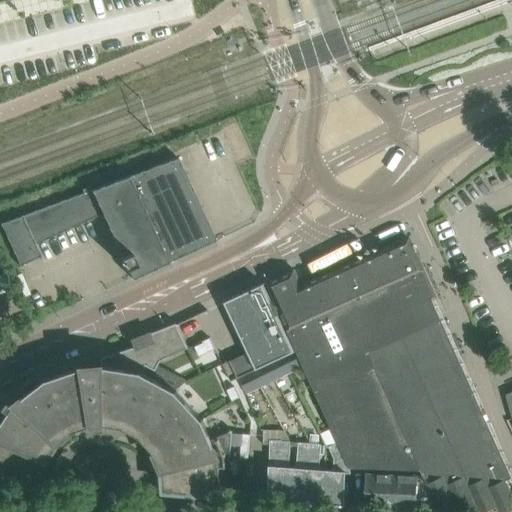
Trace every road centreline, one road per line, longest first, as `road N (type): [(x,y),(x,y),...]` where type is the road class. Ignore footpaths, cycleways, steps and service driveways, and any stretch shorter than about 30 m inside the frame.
road 1 (residential): [(0,367),(181,283)]
road 2 (residential): [(181,283),(315,233),(358,202)]
road 3 (residential): [(358,202),(393,197),(438,154),(511,113)]
road 4 (unclassified): [(292,0),(317,100),(310,145),(318,174)]
road 5 (unclassified): [(318,174),(259,236),(181,283)]
road 6 (unclassified): [(171,511),(0,497)]
road 7 (unclassified): [(483,95),(460,79),(406,93),(359,86)]
